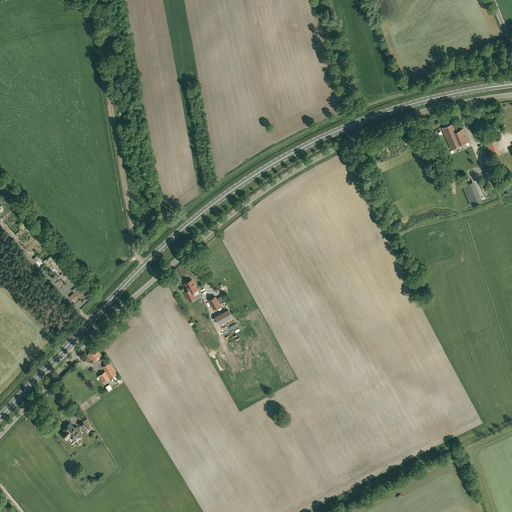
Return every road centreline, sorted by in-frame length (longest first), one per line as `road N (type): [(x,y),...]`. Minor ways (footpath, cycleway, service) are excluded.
road 1 (unclassified): [(0,437),(156,276),(251,199),(394,121),(511,94)]
road 2 (secondary): [(0,413),(188,222),(251,175),(372,115),(511,84)]
